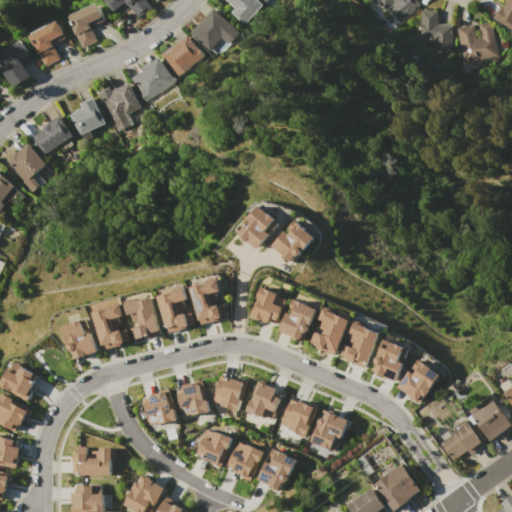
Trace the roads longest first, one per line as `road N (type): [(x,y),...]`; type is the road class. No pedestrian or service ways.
road 1 (residential): [(402,422),(381,402),(236,345),(109,372),(61,405),(47,436),(39,511)]
road 2 (residential): [(183,0),(152,33),(60,76),(0,125)]
road 3 (residential): [(109,372),(132,432),(153,457),(238,503)]
